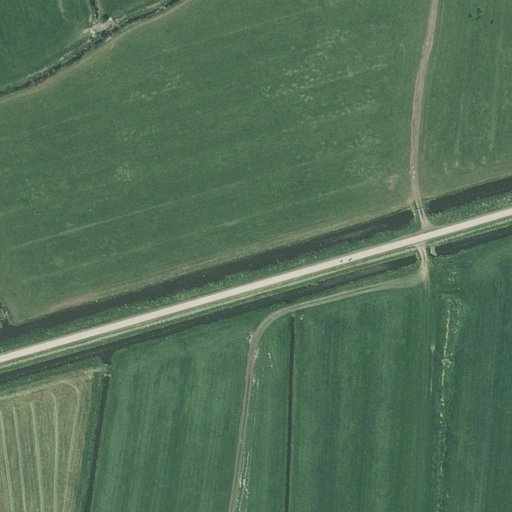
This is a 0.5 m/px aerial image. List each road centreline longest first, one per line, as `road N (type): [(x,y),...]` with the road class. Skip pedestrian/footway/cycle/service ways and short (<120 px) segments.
road 1 (unclassified): [(0,363),(511,213)]
road 2 (track): [(428,237),(412,167),(434,0)]
road 3 (track): [(417,240),(421,278),(282,310)]
